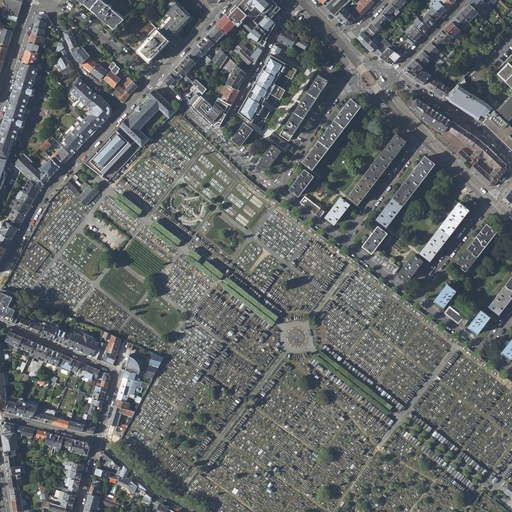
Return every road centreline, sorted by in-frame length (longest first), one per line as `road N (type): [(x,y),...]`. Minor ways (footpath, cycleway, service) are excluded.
road 1 (residential): [(126,108),(46,193),(0,275)]
road 2 (residential): [(0,322),(113,371),(98,439)]
road 3 (residential): [(293,1),(215,137)]
road 4 (residential): [(392,72),(511,160)]
road 5 (residential): [(126,108),(74,64),(51,15),(57,0)]
road 6 (residential): [(357,84),(334,98),(275,189)]
road 7 (residential): [(419,143),(343,242)]
road 8 (residential): [(153,79),(58,0)]
